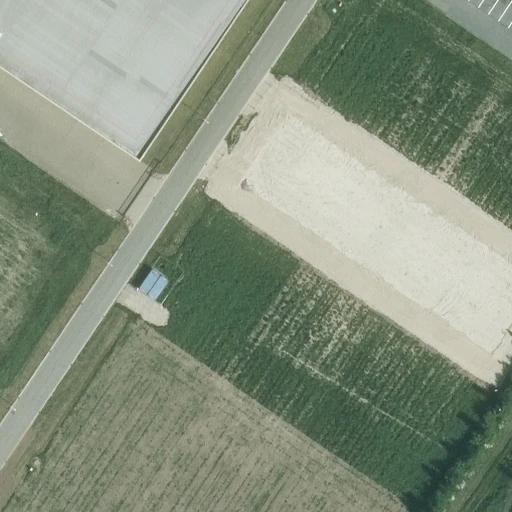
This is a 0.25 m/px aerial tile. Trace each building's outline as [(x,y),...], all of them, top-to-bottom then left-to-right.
[(0,0),(0,64),(133,155),(138,158),(156,131),(244,0),(0,0)] [(467,0),(467,1),(477,8),(481,0),(467,0)] [(481,0),(477,8),(487,15),(496,0),(481,0)] [(496,0),(487,15),(496,21),(510,0),(496,0)] [(511,0),(510,0),(496,21),(506,28),(511,19),(511,0)] [(351,12),(305,81),(370,124),(416,56),(351,12)] [(416,56),(370,124),(435,168),(481,99),(416,56)] [(511,120),(481,99),(435,168),(467,190),(500,212),(511,193),(511,120)] [(288,117),(266,151),(333,196),(355,162),(288,117)] [(266,151),(243,184),(310,229),(333,196),(266,151)] [(333,196),(310,229),(335,246),(357,212),(380,179),(355,162),(333,196)] [(380,179),(357,212),(382,229),(405,196),(380,179)] [(511,193),(500,212),(511,219),(511,193)] [(405,196),(382,229),(416,251),(438,218),(405,196)] [(0,281),(39,307),(76,253),(0,201),(0,281)] [(357,212),(335,246),(360,263),(382,229),(357,212)] [(438,218),(416,251),(435,265),(458,231),(438,218)] [(382,229),(360,263),(393,285),(416,251),(382,229)] [(458,231),(435,265),(455,278),(478,245),(458,231)] [(478,245),(455,278),(472,289),(494,256),(478,245)] [(416,251),(393,285),(413,298),(435,265),(416,251)] [(494,256),(472,289),(488,301),(511,267),(494,256)] [(435,265),(413,298),(433,312),(455,278),(435,265)] [(511,267),(488,301),(511,316),(511,267)] [(455,278),(433,312),(449,323),(472,289),(455,278)] [(0,281),(0,361),(2,362),(39,307),(0,281)] [(472,289),(449,323),(466,334),(488,301),(472,289)] [(511,316),(488,301),(466,334),(491,351),(511,320),(511,316)]
